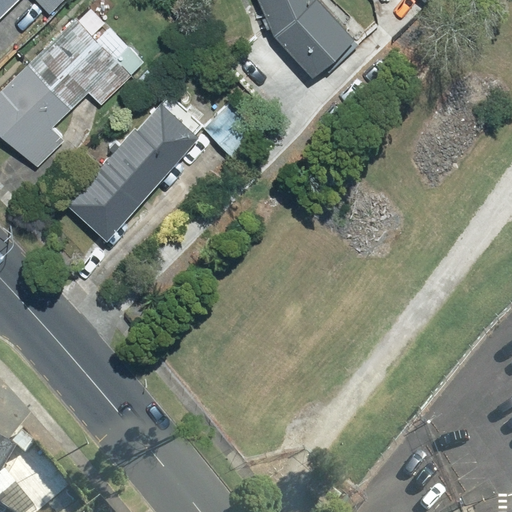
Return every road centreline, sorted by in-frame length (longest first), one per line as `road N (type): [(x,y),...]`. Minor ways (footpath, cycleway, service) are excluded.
road 1 (unknown): [(511,185),(311,454),(243,511)]
road 2 (tertiary): [(204,511),(0,278)]
